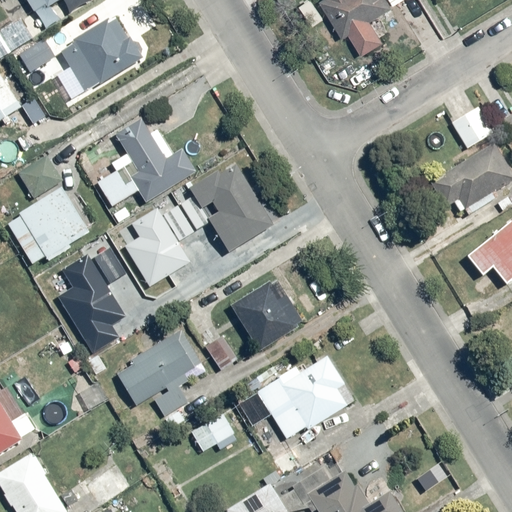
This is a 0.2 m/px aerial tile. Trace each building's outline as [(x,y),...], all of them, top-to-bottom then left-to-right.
[(28,0),(38,15),(53,7),(65,0),(28,0)] [(393,11),(386,0),(324,0),(318,3),(339,42),(349,36),(362,57),(383,43),(372,24),(393,11)] [(331,29),(322,16),(318,9),(304,19),(317,39),(331,29)] [(60,51),(89,93),(148,61),(120,17),(60,51)] [(0,59),(37,37),(26,18),(0,33),(0,59)] [(59,56),(47,37),(23,53),(34,71),(59,56)] [(0,125),(25,107),(0,71),(0,125)] [(491,134),(476,106),(451,119),(466,148),(491,134)] [(167,159),(145,121),(119,136),(136,163),(101,182),(116,206),(142,192),(150,204),(199,174),(184,149),(167,159)] [(511,182),(511,170),(494,143),(430,181),(448,208),(460,201),(467,212),(511,182)] [(47,155),(18,173),(32,198),(62,180),(47,155)] [(201,182),(168,204),(211,264),(258,239),(219,176),(203,186),(201,182)] [(93,234),(66,190),(7,225),(35,269),(93,234)] [(193,264),(159,207),(119,232),(152,287),(193,264)] [(511,221),(468,256),(484,277),(494,269),(506,285),(511,279),(511,221)] [(127,317),(88,254),(63,270),(74,289),(59,296),(95,352),(119,339),(112,326),(127,317)] [(308,325),(280,281),(233,308),(262,352),(308,325)] [(208,372),(184,330),(133,359),(137,367),(117,377),(139,407),(155,399),(167,419),(191,402),(182,389),(208,372)] [(239,360),(225,335),(206,347),(221,371),(239,360)] [(330,356),(260,392),(289,440),(357,403),(330,356)] [(0,397),(0,456),(28,441),(0,397)] [(129,486),(152,470),(136,447),(114,463),(84,484),(102,509),(131,489),(129,486)] [(290,447),(272,459),(286,480),(304,467),(290,447)] [(0,475),(0,483),(17,511),(69,511),(35,455),(0,475)] [(404,511),(393,495),(367,508),(347,474),(310,495),(319,511),(404,511)] [(290,511),(273,483),(224,511),(290,511)]
